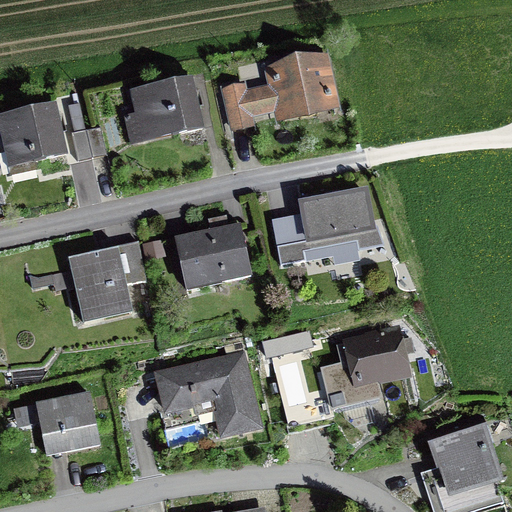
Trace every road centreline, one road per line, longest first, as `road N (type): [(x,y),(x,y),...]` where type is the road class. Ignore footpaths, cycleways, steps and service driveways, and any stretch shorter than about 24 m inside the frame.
road 1 (residential): [(0,238),(364,159)]
road 2 (residential): [(36,511),(222,479),(295,475),(340,483),(392,511)]
road 3 (track): [(364,159),(500,138)]
